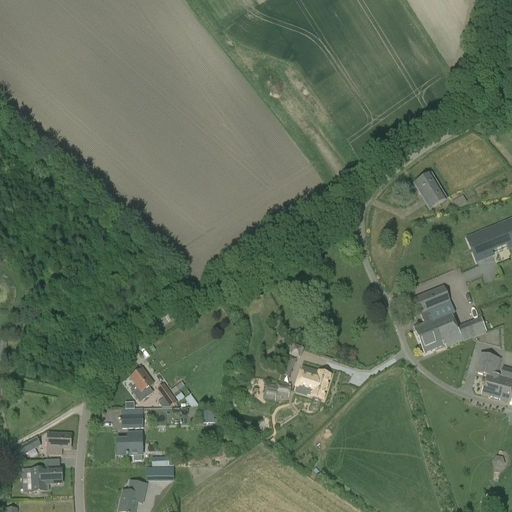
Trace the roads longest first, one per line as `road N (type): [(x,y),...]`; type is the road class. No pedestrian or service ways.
road 1 (unclassified): [(80,511),(84,406),(119,353),(351,208)]
road 2 (residential): [(511,409),(446,387),(409,356),(366,264),(351,208)]
road 3 (unclassified): [(351,208),(454,129),(511,103)]
road 4 (track): [(500,0),(466,124)]
